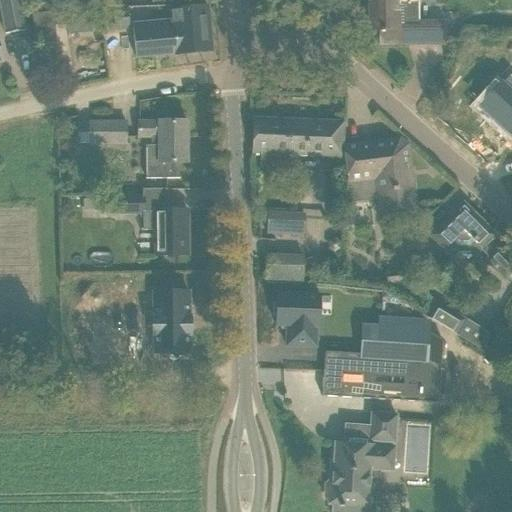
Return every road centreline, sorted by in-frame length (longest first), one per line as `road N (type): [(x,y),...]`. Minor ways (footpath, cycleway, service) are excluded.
road 1 (tertiary): [(242,376),(232,77)]
road 2 (residential): [(511,217),(319,43)]
road 3 (unclassified): [(0,378),(242,376)]
road 4 (residential): [(0,114),(148,84),(232,77)]
